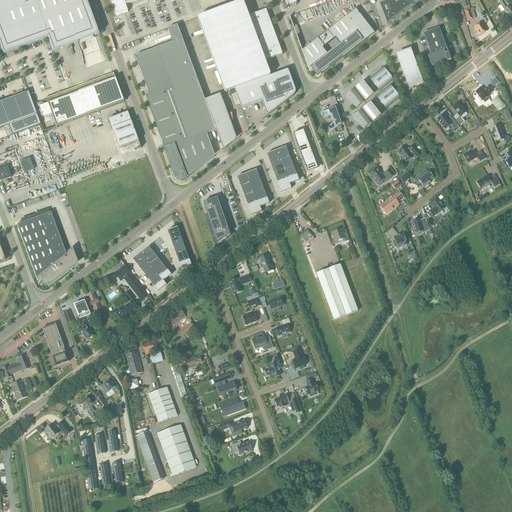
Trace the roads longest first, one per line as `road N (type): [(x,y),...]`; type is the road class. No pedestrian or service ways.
road 1 (track): [(310,511),(380,458),(418,386),(511,318)]
road 2 (unclassified): [(206,274),(417,108)]
road 3 (unclassified): [(0,435),(206,274)]
road 4 (unclassified): [(174,202),(98,0)]
road 5 (unclassified): [(39,310),(174,202)]
road 6 (unclassified): [(174,202),(311,98)]
road 7 (unclassified): [(311,98),(433,0)]
road 8 (unknown): [(103,361),(122,391),(131,444),(125,454),(98,459)]
road 9 (unclassified): [(417,108),(511,34)]
